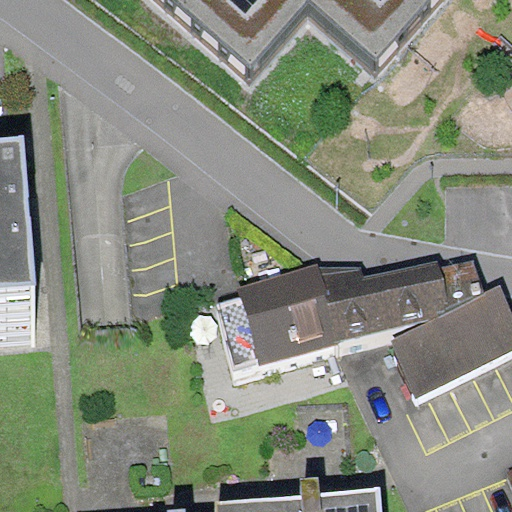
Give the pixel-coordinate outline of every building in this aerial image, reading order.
[(511,0),(161,0),(253,83),(311,22),(377,79),(450,0),(511,0)] [(0,347),(34,345),(25,205),(0,206),(0,347)] [(448,331),(485,315),(477,279),(439,286),(438,281),(372,293),(366,295),(362,278),(323,280),(338,356),(448,331)] [(239,384),(338,356),(323,280),(241,300),(244,311),(222,317),(239,384)] [(485,315),(448,331),(393,360),(418,407),(511,358),(511,326),(502,306),(485,315)]
